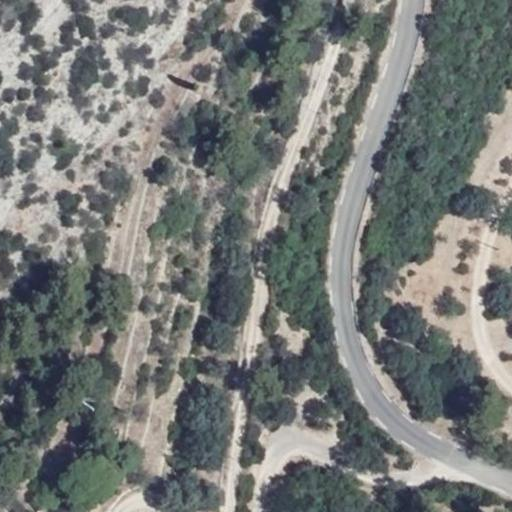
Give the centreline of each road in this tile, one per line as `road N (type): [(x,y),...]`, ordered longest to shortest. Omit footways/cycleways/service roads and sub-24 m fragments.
road 1 (tertiary): [(408,0),(342,246),(348,332),(375,396),(401,425),(511,484)]
road 2 (track): [(511,369),(478,310),(493,204),(511,178)]
